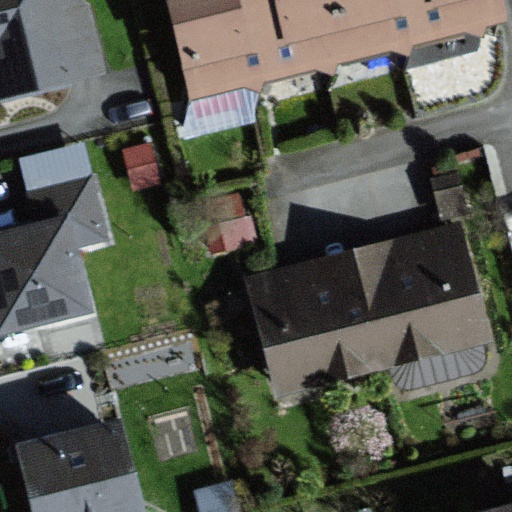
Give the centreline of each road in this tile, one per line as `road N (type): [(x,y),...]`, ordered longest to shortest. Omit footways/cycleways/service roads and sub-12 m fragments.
road 1 (residential): [(273,175),(511,117)]
road 2 (residential): [(122,109),(0,143)]
